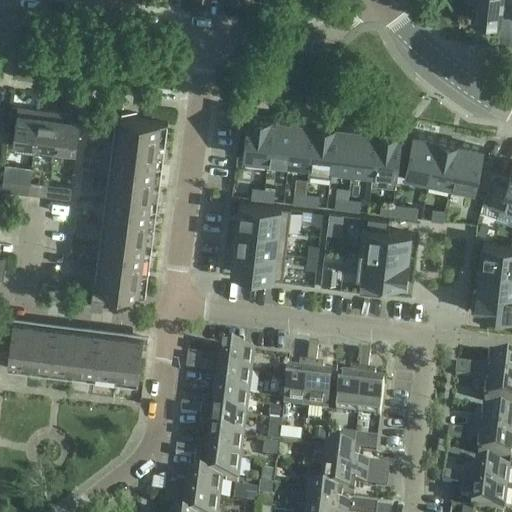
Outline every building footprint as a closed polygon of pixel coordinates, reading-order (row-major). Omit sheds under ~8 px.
[(502,0),(464,0),(466,2),(473,2),(471,20),(484,22),(487,26),(494,27),(497,24),(500,24),(502,0)] [(44,148),(49,111),(17,107),(12,144),(15,144),(14,152),(33,154),(33,152),(43,153),(44,148)] [(44,148),(75,152),(80,115),(49,111),(44,148)] [(248,114),(243,157),(268,160),(273,116),(249,113),(248,114)] [(145,296),(168,122),(121,116),(99,288),(93,287),(90,307),(102,308),(103,303),(127,305),(128,293),(145,296)] [(273,116),(268,160),(288,162),(294,118),(273,116)] [(294,118),(288,162),(310,165),(315,121),(294,118)] [(315,121),(310,165),(331,167),(337,123),(315,121)] [(337,123),(331,167),(351,170),(357,126),(337,123)] [(97,146),(99,127),(87,125),(85,144),(97,146)] [(357,126),(351,170),(373,172),(378,128),(357,126)] [(373,172),(372,183),(395,186),(396,175),(397,172),(400,150),(402,131),(378,128),(373,172)] [(400,150),(397,172),(402,173),(429,179),(438,138),(410,132),(406,151),(400,150)] [(438,138),(429,179),(450,184),(459,142),(438,138)] [(459,142),(450,184),(486,192),(490,171),(479,168),(484,147),(459,142)] [(3,170),(1,189),(28,193),(30,181),(31,167),(20,166),(4,164),(3,170)] [(91,188),(94,170),(82,168),(79,187),(91,188)] [(494,179),(485,205),(511,213),(511,168),(507,184),(494,179)] [(30,181),(28,193),(49,195),(50,183),(30,181)] [(50,183),(49,195),(70,198),(72,186),(50,183)] [(252,187),(251,198),(262,199),(263,189),(252,187)] [(263,189),(262,199),(274,201),(275,190),(263,189)] [(293,192),(292,203),(305,204),(306,194),(293,192)] [(305,204),(317,206),(319,195),(306,194),(305,204)] [(334,207),(334,208),(346,209),(347,199),(335,197),(334,207)] [(346,209),(359,211),(359,210),(360,200),(347,199),(346,209)] [(240,203),(237,226),(288,233),(291,209),(240,203)] [(380,203),(379,213),(392,215),(393,204),(380,203)] [(393,204),(392,215),(416,218),(418,207),(393,204)] [(432,209),(431,219),(432,220),(443,221),(445,210),(432,209)] [(86,231),(88,213),(76,211),(74,230),(86,231)] [(312,211),(311,224),(321,225),(323,212),(313,211),(312,211)] [(362,227),(359,252),(408,258),(411,233),(388,230),(389,220),(368,218),(367,228),(362,227)] [(481,224),(477,234),(485,237),(489,227),(481,224)] [(237,226),(234,248),(286,254),(288,233),(237,226)] [(71,242),(70,255),(79,256),(81,243),(72,242),(71,242)] [(511,245),(483,242),(480,266),(511,269),(511,245)] [(308,244),(307,256),(318,258),(319,245),(308,244)] [(234,248),(231,273),(283,279),(286,254),(234,248)] [(359,252),(356,277),(361,278),(359,292),(380,294),(382,280),(405,283),(408,258),(359,252)] [(307,256),(305,269),(316,270),(318,258),(307,256)] [(511,269),(480,266),(477,287),(511,291),(511,269)] [(322,271),(321,283),(335,285),(337,273),(322,271)] [(473,290),(470,308),(475,309),(474,313),(495,315),(493,328),(511,330),(511,291),(477,287),(477,290),(473,290)] [(144,339),(0,320),(0,345),(9,347),(6,369),(137,385),(144,339)] [(305,410),(313,343),(308,343),(305,363),(299,362),(297,374),(287,372),(286,377),(286,378),(283,400),(282,407),(305,410)] [(313,343),(305,410),(309,410),(307,419),(321,421),(322,412),(327,413),(331,379),(321,377),(323,365),(315,364),(318,344),(313,343)] [(206,364),(253,370),(255,351),(220,347),(218,357),(207,356),(206,364)] [(356,416),(365,350),(360,349),(358,369),(350,368),(349,380),(339,379),(334,413),(356,416)] [(365,350),(356,416),(379,419),(384,385),(373,383),(375,371),(367,370),(370,350),(365,350)] [(187,354),(186,361),(202,363),(203,355),(187,354)] [(474,378),(511,382),(511,359),(489,357),(488,367),(456,364),(454,376),(474,378)] [(202,363),(186,361),(185,370),(205,373),(204,380),(216,382),(214,391),(250,396),(253,370),(206,364),(202,363)] [(279,367),(278,377),(286,378),(286,377),(287,372),(287,368),(279,367)] [(511,404),(511,382),(474,378),(472,390),(484,391),(483,401),(511,404)] [(247,417),(250,396),(214,391),(213,400),(202,399),(201,406),(181,404),(181,409),(247,417)] [(244,439),(247,417),(181,409),(180,413),(199,416),(198,423),(210,425),(209,434),(244,439)] [(272,409),(271,419),(280,420),(281,410),(272,409)] [(467,431),(511,435),(511,413),(482,410),(481,421),(469,419),(467,431)] [(511,452),(511,435),(467,431),(448,428),(446,440),(467,443),(478,444),(477,455),(511,459),(511,452)] [(312,430),(310,441),(324,443),(326,432),(312,430)] [(241,460),(244,439),(209,434),(208,444),(196,442),(195,449),(176,447),(175,452),(241,460)] [(368,440),(357,438),(356,448),(367,450),(368,440)] [(369,440),(368,451),(375,452),(376,451),(376,443),(377,441),(369,440)] [(263,442),(262,456),(276,457),(277,443),(263,442)] [(322,469),(368,475),(370,463),(357,461),(358,451),(325,447),(322,469)] [(239,482),(241,460),(175,452),(175,456),(194,459),(193,466),(205,468),(204,476),(223,479),(223,481),(239,482)] [(461,485),(507,490),(510,468),(475,464),(474,474),(462,472),(462,475),(442,472),(441,482),(461,485)] [(261,469),(260,483),(272,484),(273,471),(261,469)] [(367,486),(368,475),(322,469),(319,489),(308,488),(308,490),(341,494),(353,495),(355,485),(367,486)] [(223,479),(204,476),(188,474),(187,484),(175,483),(175,486),(165,484),(163,494),(221,501),(223,481),(223,479)] [(500,511),(504,511),(507,490),(461,485),(459,496),(471,498),(470,508),(500,511)] [(243,487),(242,501),(255,503),(257,488),(243,487)] [(301,499),(300,506),(302,511),(305,511),(306,511),(316,511),(371,511),(372,507),(340,503),(341,494),(308,490),(308,494),(304,494),(301,499)] [(219,511),(221,501),(163,494),(162,503),(172,504),(172,507),(184,509),(183,511),(219,511)]
